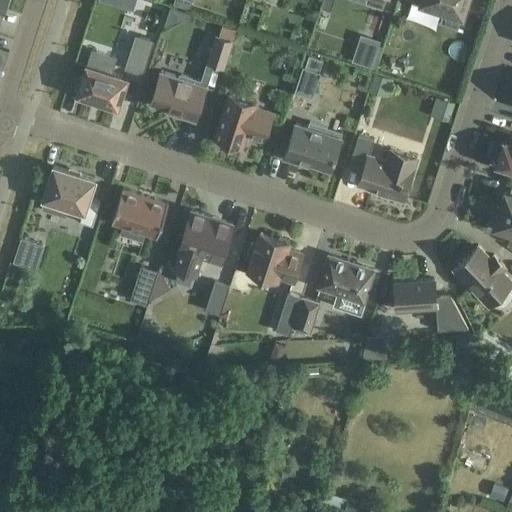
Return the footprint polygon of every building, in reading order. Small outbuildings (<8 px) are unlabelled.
[(190,8),(192,0),(174,0),(174,3),(190,8)] [(414,0),(445,10),(441,22),(458,28),(462,16),(463,16),(468,0),(414,0)] [(381,40),(361,34),(352,61),(372,68),(381,40)] [(143,74),(153,41),(137,35),(125,68),(143,74)] [(151,103),(179,112),(178,115),(195,121),(207,85),(214,65),(225,68),(233,41),(216,35),(207,62),(200,83),(161,70),(151,103)] [(81,76),(78,88),(79,88),(78,91),(78,93),(79,93),(117,105),(117,106),(119,106),(119,105),(127,78),(128,79),(128,77),(126,76),(126,77),(113,72),(117,59),(93,51),(89,64),(87,64),(86,65),(87,65),(83,76),(81,76)] [(295,91),(312,97),(320,72),(319,72),(323,60),(309,55),(305,67),(303,67),(295,91)] [(388,97),(394,79),(375,73),(369,91),(388,97)] [(265,139),(274,111),(258,105),(259,102),(230,93),(216,138),(242,146),(247,133),(265,139)] [(296,122),(290,139),(284,158),(299,162),(300,159),(331,169),(341,137),(342,131),(341,131),(339,136),(326,132),(328,127),(310,121),(308,126),(296,122)] [(371,188),(404,199),(414,168),(417,157),(391,148),(387,160),(370,154),(374,139),(359,134),(349,167),(363,171),(359,182),(372,186),(371,188)] [(511,141),(510,141),(503,139),(502,144),(498,143),(493,158),(497,159),(496,164),(511,168),(511,141)] [(66,216),(69,205),(84,210),(81,221),(93,225),(100,201),(89,197),(95,178),(54,165),(44,197),(45,197),(42,208),(66,216)] [(123,187),(112,222),(113,223),(113,222),(124,226),(121,233),(143,240),(145,232),(156,236),(156,237),(157,237),(169,202),(168,201),(167,202),(124,188),(124,187),(123,187)] [(511,193),(506,191),(500,208),(498,207),(494,219),(496,220),(495,226),(511,231),(508,243),(511,243),(511,193)] [(203,258),(221,264),(234,223),(192,210),(179,249),(180,249),(173,267),(197,276),(203,258)] [(251,243),(247,256),(252,258),(248,270),(278,280),(279,276),(295,281),(304,253),(288,248),(291,242),(260,232),(256,244),(251,243)] [(25,265),(33,241),(22,237),(13,261),(25,265)] [(479,245),(455,268),(489,304),(495,299),(500,304),(505,305),(511,297),(511,291),(507,287),(511,282),(511,280),(502,269),(505,266),(494,255),(491,258),(479,245)] [(374,269),(329,254),(319,285),(364,300),(374,269)] [(159,271),(141,265),(130,299),(148,305),(159,271)] [(435,278),(395,281),(396,310),(436,307),(438,331),(469,328),(451,295),(436,296),(435,278)] [(215,280),(206,309),(221,314),(230,285),(215,280)] [(290,334),(292,326),(302,296),(288,292),(276,330),(290,334)] [(302,296),(292,326),(310,332),(320,302),(302,296)] [(511,341),(509,336),(492,345),(500,362),(511,355),(511,341)] [(280,363),(286,344),(275,341),(269,360),(280,363)] [(303,378),(319,377),(319,367),(302,368),(303,378)] [(457,373),(441,370),(438,381),(455,385),(457,373)] [(256,409),(250,426),(261,430),(266,412),(256,409)] [(247,433),(243,446),(255,450),(259,436),(247,433)] [(490,464),(494,450),(471,445),(468,459),(490,464)] [(494,482),(489,494),(503,500),(508,487),(494,482)] [(320,507),(337,511),(369,511),(372,503),(349,496),(348,498),(325,491),(320,507)]
